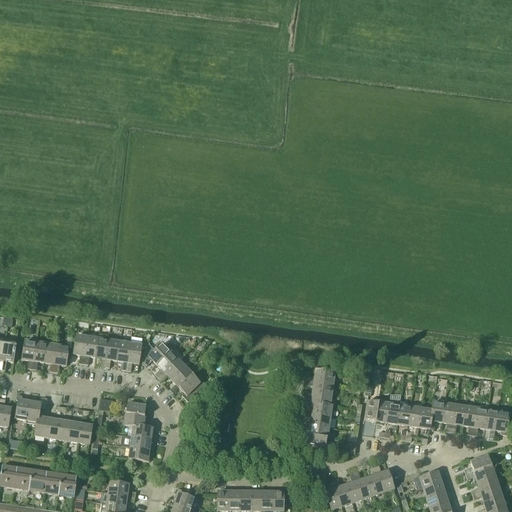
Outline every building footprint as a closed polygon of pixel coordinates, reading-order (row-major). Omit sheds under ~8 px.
[(12,320),(3,319),(2,327),(11,329),(12,320)] [(78,365),(83,366),(87,339),(76,338),(73,356),(79,357),(78,365)] [(0,362),(13,364),(16,342),(0,339),(0,362)] [(89,358),(95,359),(98,341),(87,339),(83,366),(88,367),(89,358)] [(100,368),(104,369),(108,343),(98,341),(95,359),(101,360),(100,368)] [(27,370),(32,371),(36,344),(24,343),(22,361),(28,362),(27,370)] [(119,344),(108,343),(104,369),(109,370),(110,362),(116,363),(119,344)] [(38,363),(43,364),(46,346),(36,344),(32,371),(36,372),(38,363)] [(130,346),(119,344),(116,363),(122,363),(121,372),(126,372),(130,346)] [(153,353),(155,352),(148,345),(142,363),(143,364),(149,358),(153,353)] [(152,362),(156,366),(170,353),(162,345),(153,353),(149,358),(143,364),(146,368),(152,362)] [(57,347),(46,346),(43,364),(49,365),(48,373),(53,374),(57,347)] [(138,366),(138,364),(141,347),(130,346),(126,372),(130,373),(132,365),(138,366)] [(68,349),(57,347),(53,374),(58,375),(59,367),(65,368),(68,349)] [(158,380),(177,361),(170,353),(156,366),(160,371),(154,376),(158,380)] [(185,369),(177,361),(158,380),(161,383),(167,378),(171,382),(185,369)] [(179,390),(192,377),(185,369),(171,382),(175,386),(169,392),(173,395),(179,390)] [(305,382),(332,386),(334,375),(315,372),(314,379),(306,377),(305,382)] [(199,384),(192,377),(179,390),(186,397),(183,400),(189,405),(206,388),(201,382),(199,384)] [(331,397),(332,386),(305,382),(305,387),(313,388),(312,394),(331,397)] [(310,405),(313,406),(313,405),(329,408),(329,407),(331,397),(312,394),(311,400),(303,399),(302,404),(310,405)] [(26,422),(29,404),(22,403),(22,398),(16,397),(16,402),(18,402),(15,420),(26,422)] [(26,422),(37,424),(38,419),(39,410),(45,411),(47,401),(40,400),(40,405),(29,404),(26,422)] [(400,402),(389,400),(388,406),(386,424),(396,426),(399,407),(400,402)] [(0,427),(7,429),(9,419),(10,410),(4,409),(5,401),(0,401),(0,402),(0,427)] [(375,423),(378,404),(367,403),(364,421),(375,423)] [(386,424),(388,406),(378,404),(375,423),(386,424)] [(441,424),(444,406),(432,404),(431,412),(429,431),(434,432),(435,423),(441,424)] [(146,419),(146,415),(144,415),(145,407),(127,405),(125,416),(146,419)] [(331,408),(329,407),(329,408),(313,405),(313,406),(312,413),(309,412),(309,416),(329,419),(331,408)] [(450,434),(454,407),(444,406),(441,424),(447,425),(445,433),(450,434)] [(407,428),(410,409),(399,407),(396,426),(407,428)] [(462,427),(465,409),(454,407),(450,434),(455,435),(456,426),(462,427)] [(421,411),(410,409),(407,428),(418,429),(421,411)] [(472,437),(476,410),(465,409),(462,427),(468,428),(467,437),(472,437)] [(484,431),(486,412),(476,410),(472,437),(476,438),(478,430),(484,431)] [(431,412),(421,411),(418,429),(429,431),(431,412)] [(494,432),(497,414),(486,412),(484,431),(490,431),(488,440),(493,440),(494,432)] [(511,434),(511,413),(508,412),(507,415),(497,414),(494,432),(505,434),(504,437),(511,438),(511,434)] [(145,422),(146,419),(125,416),(124,427),(133,428),(142,429),(143,422),(145,422)] [(328,429),(329,419),(309,416),(308,419),(310,419),(309,427),(328,429)] [(48,421),(38,419),(37,424),(34,438),(45,439),(48,421)] [(45,439),(56,441),(59,423),(48,421),(45,439)] [(67,443),(70,424),(59,423),(56,441),(67,443)] [(67,443),(77,444),(80,426),(70,424),(67,443)] [(77,444),(89,446),(92,428),(80,426),(77,444)] [(306,434),(306,437),(326,440),(328,429),(309,427),(308,434),(306,434)] [(133,428),(131,439),(152,442),(153,438),(150,438),(152,430),(142,429),(133,428)] [(325,451),(326,440),(306,437),(305,440),(307,441),(306,448),(325,451)] [(131,439),(130,449),(148,452),(149,445),(152,445),(152,442),(131,439)] [(8,450),(22,452),(23,444),(10,441),(8,450)] [(147,459),(148,452),(130,449),(128,460),(149,464),(149,460),(147,459)] [(465,477),(491,469),(487,457),(469,463),(471,469),(464,472),(465,477)] [(393,491),(387,473),(381,475),(378,467),(374,469),(382,494),(393,491)] [(0,487),(13,490),(16,470),(1,468),(0,476),(0,487)] [(382,494),(374,469),(369,470),(372,478),(366,480),(372,498),(382,494)] [(476,484),(494,478),(491,469),(465,477),(467,481),(475,478),(476,484)] [(13,490),(28,492),(31,472),(16,470),(13,490)] [(43,494),(46,475),(31,472),(28,492),(43,494)] [(372,498),(366,480),(361,482),(358,474),(353,476),(362,501),(372,498)] [(441,484),(437,474),(419,480),(422,491),(441,484)] [(43,494),(58,497),(61,477),(46,475),(43,494)] [(353,476),(349,477),(351,485),(346,487),(352,505),(362,501),(353,476)] [(58,497),(73,499),(76,479),(61,477),(58,497)] [(472,497),(498,489),(494,478),(476,484),(478,490),(470,493),(472,497)] [(337,481),(333,482),(341,508),(352,505),(346,487),(340,489),(337,481)] [(341,508),(333,482),(328,484),(331,492),(325,494),(331,511),(341,508)] [(135,494),(134,494),(127,493),(128,487),(109,484),(108,495),(134,499),(135,494)] [(422,491),(426,501),(444,495),(441,484),(422,491)] [(483,505),(501,499),(498,489),(472,497),(473,502),(481,499),(483,505)] [(178,496),(175,504),(193,510),(196,501),(183,497),(185,493),(177,490),(175,495),(178,496)] [(216,511),(228,511),(228,494),(217,494),(216,511)] [(238,511),(239,494),(228,494),(228,511),(238,511)] [(238,511),(249,511),(250,494),(239,494),(238,511)] [(260,511),(261,494),(250,494),(249,511),(260,511)] [(260,511),(271,511),(272,494),(261,494),(260,511)] [(282,511),(283,494),(272,494),(271,511),(282,511)] [(106,505),(125,508),(126,502),(134,504),(134,499),(108,495),(106,505)] [(444,495),(426,501),(429,511),(448,505),(444,495)] [(496,511),(504,509),(501,499),(483,505),(485,511),(480,511),(496,511)]
